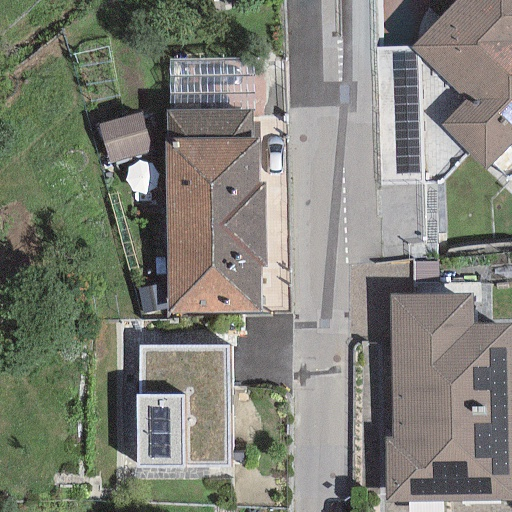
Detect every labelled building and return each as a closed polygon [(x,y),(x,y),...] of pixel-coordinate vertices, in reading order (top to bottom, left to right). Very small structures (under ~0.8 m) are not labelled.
[(511,0),(455,0),(408,49),(463,101),(439,127),(486,172),(511,143),(511,0)] [(112,127),(119,165),(158,158),(151,120),(112,127)] [(258,137),(163,139),(166,316),(261,315),(258,137)] [(472,294),(389,296),(392,440),(384,440),(385,502),(511,499),(511,354),(511,324),(473,325),(472,294)] [(228,346),(138,348),(139,395),(134,395),(135,467),(230,465),(228,346)]
